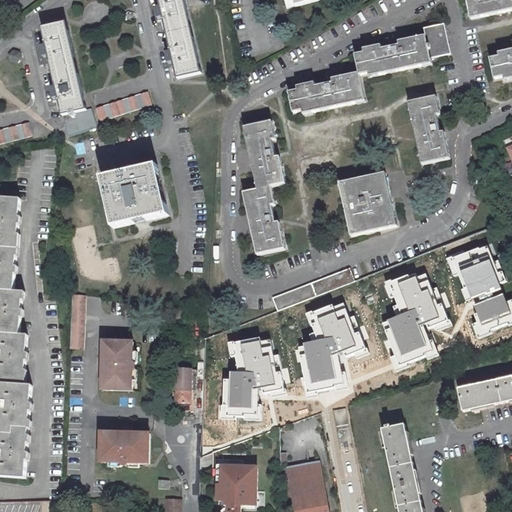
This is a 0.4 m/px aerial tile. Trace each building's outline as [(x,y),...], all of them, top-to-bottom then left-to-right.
[(173,54),(168,54),(170,62),(174,59),(179,78),(201,72),(183,0),(159,0),(162,10),(157,10),(159,19),(164,16),(173,54)] [(288,0),(290,8),(313,4),(312,0),(288,0)] [(511,0),(466,0),(471,21),(511,12),(511,0)] [(89,2),(86,9),(109,20),(113,12),(89,2)] [(128,30),(133,26),(132,20),(126,19),(122,23),(123,29),(128,30)] [(47,47),(42,47),(44,55),(48,53),(57,90),(51,90),(54,99),(58,96),(67,137),(96,129),(91,108),(85,110),(65,23),(43,28),(47,47)] [(448,26),(428,30),(434,60),(454,56),(448,26)] [(367,54),(359,56),(364,78),(373,76),(375,79),(435,66),(429,38),(403,43),(403,47),(386,50),(385,47),(367,51),(367,54)] [(12,50),(10,59),(20,62),(23,53),(12,50)] [(499,60),(491,62),(496,86),(511,82),(511,53),(498,57),(499,60)] [(362,75),(335,80),(336,85),(319,88),(318,84),(301,88),(302,92),(293,94),(297,114),(306,112),(307,116),(368,103),(362,75)] [(99,122),(151,110),(148,97),(96,110),(99,122)] [(440,100),(414,106),(418,126),(426,168),(454,162),(448,135),(444,135),(441,119),(444,118),(440,100)] [(0,142),(30,133),(27,121),(0,128),(0,142)] [(277,124),(249,130),(257,166),(263,193),(249,196),(262,257),(289,251),(284,225),(280,225),(276,208),(280,207),(276,190),(290,186),(285,160),(281,161),(278,143),(281,142),(277,124)] [(158,167),(103,179),(114,230),(169,218),(158,167)] [(390,176),(343,186),(347,202),(355,239),(401,229),(390,176)] [(0,194),(0,379),(3,380),(0,431),(0,473),(27,476),(33,382),(27,381),(29,331),(22,331),(24,289),(15,288),(20,197),(0,194)] [(511,306),(491,250),(409,280),(435,351),(511,321),(511,306)] [(275,296),(280,310),(358,281),(353,267),(275,296)] [(87,296),(74,295),(72,349),(85,350),(87,296)] [(304,320),(223,350),(248,421),(330,391),(304,320)] [(105,341),(103,390),(134,391),(134,370),(136,369),(136,367),(136,364),(135,364),(135,363),(135,342),(105,341)] [(176,366),(175,401),(191,402),(191,395),(196,395),(197,366),(176,366)] [(511,375),(461,387),(466,410),(487,405),(511,399),(511,375)] [(249,429),(265,424),(264,418),(247,423),(249,429)] [(407,422),(385,427),(402,511),(425,511),(419,479),(411,440),(407,422)] [(151,433),(103,432),(102,462),(122,463),(124,465),(128,465),(130,463),(150,463),(151,433)] [(326,511),(317,462),(288,467),(295,511),(326,511)] [(242,511),(243,503),(259,503),(260,465),(225,464),(224,484),(220,483),(220,498),(229,499),(229,503),(231,503),(230,511),(242,511)] [(170,478),(159,478),(159,487),(170,487),(170,478)] [(166,497),(165,511),(181,511),(181,497),(166,497)]
